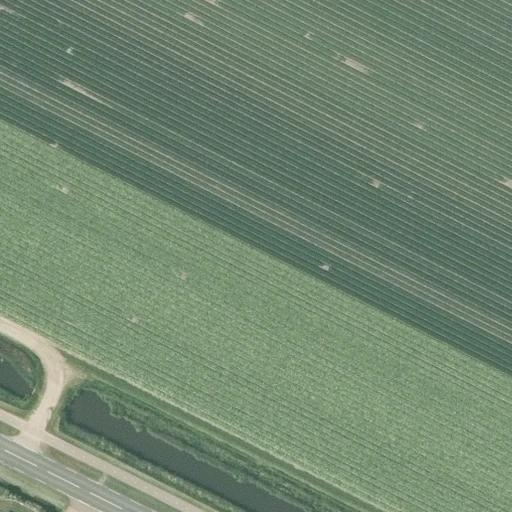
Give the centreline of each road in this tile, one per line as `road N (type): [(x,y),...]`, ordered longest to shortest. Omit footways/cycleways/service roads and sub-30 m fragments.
road 1 (track): [(0,320),(58,361),(32,431)]
road 2 (secondary): [(129,511),(0,448)]
